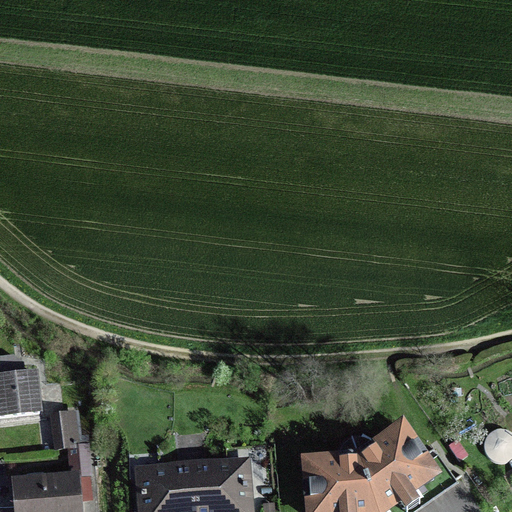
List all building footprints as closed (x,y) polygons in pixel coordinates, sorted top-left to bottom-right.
[(13,355),(0,356),(0,418),(39,415),(36,374),(26,375),(25,363),(13,355)] [(78,448),(74,416),(52,419),(57,451),(78,448)] [(357,461),(305,465),(308,511),(384,511),(386,511),(385,511),(411,511),(454,482),(436,457),(424,466),(400,431),(357,461)] [(72,478),(14,483),(16,511),(81,511),(79,478),(90,478),(88,457),(70,458),(72,478)] [(247,511),(244,464),(141,472),(143,511),(247,511)]
